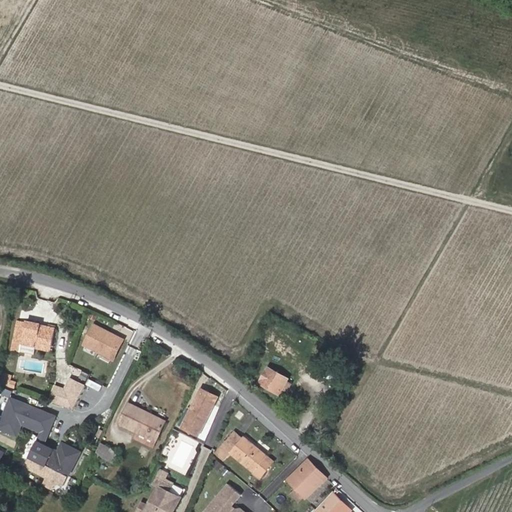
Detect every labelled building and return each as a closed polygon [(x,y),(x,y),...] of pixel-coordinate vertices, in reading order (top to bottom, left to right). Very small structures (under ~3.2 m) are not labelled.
[(27,322),(19,320),(13,349),(36,354),(37,347),(51,350),(56,328),(42,325),(42,323),(27,320),(27,322)] [(95,325),(86,344),(114,358),(115,357),(121,360),(129,343),(123,340),(123,339),(95,325)] [(268,366),(258,383),(279,395),(289,379),(268,366)] [(12,376),(3,373),(0,380),(0,381),(14,386),(16,381),(11,379),(12,376)] [(56,389),(50,404),(73,413),(88,383),(73,376),(65,393),(56,389)] [(331,399),(344,398),(344,386),(330,386),(331,399)] [(192,409),(184,426),(200,434),(218,396),(202,388),(200,393),(195,404),(192,409)] [(189,401),(195,404),(200,393),(194,391),(189,401)] [(56,416),(11,399),(0,429),(18,436),(22,424),(43,432),(49,434),(56,416)] [(166,421),(129,403),(119,423),(139,432),(136,437),(154,446),(166,421)] [(184,426),(192,409),(188,407),(180,424),(184,426)] [(260,465),(266,458),(267,456),(245,436),(244,437),(235,430),(216,452),(225,459),(231,453),(262,478),(268,471),(260,465)] [(43,432),(39,442),(45,445),(49,434),(43,432)] [(45,445),(39,442),(27,468),(48,477),(46,483),(56,488),(58,482),(66,485),(82,451),(64,443),(60,452),(58,456),(53,453),(55,449),(45,445)] [(119,452),(106,445),(101,455),(114,462),(119,452)] [(310,457),(288,479),(295,486),(307,498),(329,476),(310,457)] [(273,465),(266,458),(260,465),(268,471),(273,465)] [(161,470),(156,481),(161,484),(151,503),(146,511),(171,511),(176,501),(179,503),(182,496),(171,490),(174,483),(166,478),(168,474),(161,470)] [(241,493),(229,483),(203,511),(245,511),(240,507),(234,507),(231,505),(241,493)] [(307,498),(295,486),(284,497),(296,510),(307,498)] [(350,511),(353,510),(338,494),(342,490),(339,486),(317,508),(313,511),(350,511)] [(69,499),(49,489),(44,500),(63,510),(69,499)] [(146,511),(151,503),(144,500),(140,510),(144,511),(146,511)]
